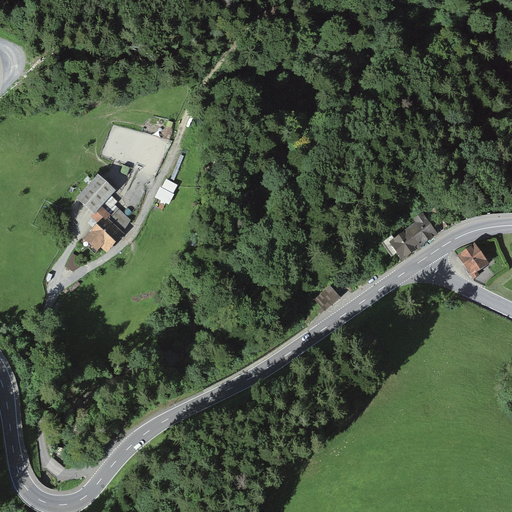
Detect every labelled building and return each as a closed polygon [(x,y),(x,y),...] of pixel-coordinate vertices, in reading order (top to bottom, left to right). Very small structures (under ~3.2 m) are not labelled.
[(148,117),(143,131),(162,136),(159,145),(166,147),(173,125),(148,117)] [(110,193),(93,178),(72,201),(89,217),(110,193)] [(166,178),(157,198),(170,204),(179,184),(166,178)] [(101,254),(119,235),(100,218),(78,243),(91,255),(96,249),(101,254)] [(397,259),(432,235),(423,222),(388,246),(397,259)] [(472,245),(454,256),(469,278),(487,266),(472,245)] [(76,272),(82,261),(74,256),(68,267),(76,272)] [(339,300),(330,288),(315,301),(325,312),(339,300)]
